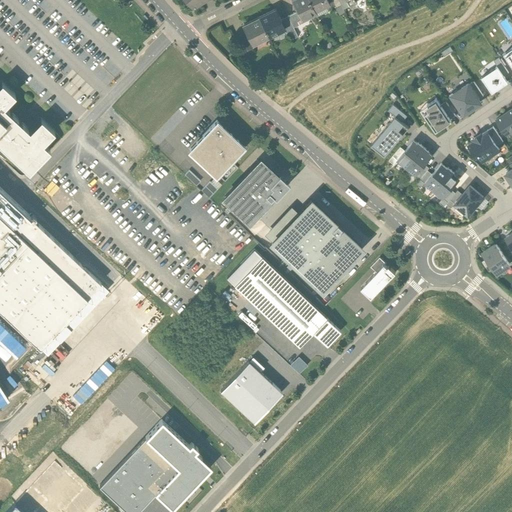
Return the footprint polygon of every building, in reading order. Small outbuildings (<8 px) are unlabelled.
[(291,0),(297,11),(301,19),(308,15),(308,17),(316,13),(315,11),(309,0),(291,0)] [(327,0),(309,0),(315,11),(329,4),(327,0)] [(273,9),(258,17),(269,37),(283,30),(279,21),(281,20),(281,19),(279,16),(277,17),(273,9)] [(297,11),(287,16),(293,27),(299,24),(297,21),(301,19),(297,11)] [(287,16),(281,19),(281,20),(291,40),(298,37),(293,27),(287,16)] [(258,17),(243,24),(247,31),(245,32),(247,37),(248,37),(249,36),(254,45),(269,37),(258,17)] [(245,32),(235,38),(238,44),(247,51),(253,48),(248,37),(247,37),(245,32)] [(511,47),(503,53),(511,66),(511,47)] [(497,66),(503,76),(509,72),(499,57),(493,61),(497,66)] [(503,76),(497,66),(481,77),(492,92),(508,82),(503,76)] [(0,145),(29,173),(50,150),(43,144),(54,131),(41,118),(29,131),(4,106),(15,94),(1,81),(0,82),(0,145)] [(468,84),(478,99),(483,96),(473,81),(468,84)] [(458,105),(464,113),(480,102),(478,99),(468,84),(458,90),(457,89),(449,94),(457,106),(458,105)] [(436,131),(452,120),(450,119),(441,104),(436,98),(427,104),(430,109),(424,114),(436,131)] [(441,104),(450,119),(455,115),(446,101),(441,104)] [(395,116),(401,121),(407,115),(393,104),(388,110),(395,116)] [(511,109),(496,120),(506,135),(511,131),(511,109)] [(401,121),(395,116),(371,144),(384,155),(408,127),(401,121)] [(225,128),(217,120),(209,129),(189,150),(218,177),(245,148),(224,128),(225,128)] [(487,132),(497,146),(503,142),(493,127),(482,134),(483,135),(487,132)] [(497,146),(487,132),(483,135),(475,140),(473,140),(471,142),(471,143),(469,144),(476,155),(478,154),(484,162),(493,155),(492,154),(499,149),(497,146)] [(418,143),(414,140),(405,150),(398,159),(407,167),(424,147),(418,142),(418,143)] [(398,159),(405,150),(400,146),(389,160),(393,164),(398,159)] [(425,164),(432,155),(428,152),(429,151),(424,147),(407,167),(416,174),(425,164)] [(260,160),(224,198),(249,222),(273,196),(276,199),(280,194),(278,192),(285,184),(260,160)] [(425,182),(434,190),(451,170),(448,167),(447,168),(441,163),(432,174),(425,182)] [(429,168),(425,164),(416,174),(415,175),(420,179),(428,170),(429,168)] [(425,182),(432,174),(428,170),(420,179),(416,184),(421,187),(425,182)] [(434,190),(443,197),(451,189),(460,178),(454,173),(454,172),(451,170),(434,190)] [(209,182),(201,191),(209,199),(217,190),(209,182)] [(483,197),(470,186),(463,194),(455,203),(468,214),(476,205),(483,197)] [(101,284),(0,188),(0,310),(40,349),(101,284)] [(455,193),(451,189),(443,197),(439,203),(444,207),(446,204),(455,193)] [(455,203),(463,194),(458,190),(455,193),(446,204),(451,208),(455,203)] [(488,201),(483,197),(476,205),(482,209),(488,201)] [(272,241),(271,242),(322,290),(362,248),(340,228),(341,226),(336,222),(335,223),(311,200),(281,231),(275,227),(269,234),(269,239),(272,241)] [(494,268),(497,273),(510,264),(496,244),(483,252),(487,258),(494,268)] [(326,318),(254,249),(226,278),(299,347),(313,332),(312,332),(326,318)] [(379,257),(371,267),(376,272),(384,264),(385,263),(379,257)] [(489,272),(494,268),(487,258),(482,262),(489,272)] [(376,272),(361,288),(371,298),(395,272),(389,266),(387,267),(384,264),(376,272)] [(326,318),(312,332),(313,332),(326,346),(340,331),(326,318)] [(298,355),(289,365),(299,374),(308,364),(298,355)] [(248,361),(220,391),(254,422),(282,393),(248,361)] [(162,420),(99,486),(126,511),(137,511),(155,493),(172,509),(211,467),(195,452),(198,449),(191,443),(189,446),(162,420)] [(25,511),(15,502),(4,511),(25,511)]
